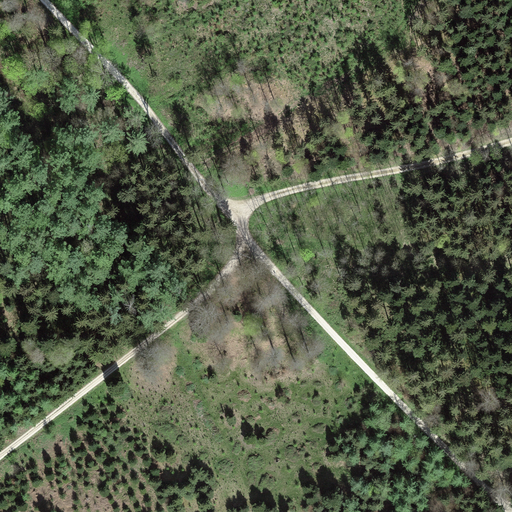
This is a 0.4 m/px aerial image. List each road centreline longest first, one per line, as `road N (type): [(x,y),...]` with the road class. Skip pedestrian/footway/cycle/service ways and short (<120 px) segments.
road 1 (track): [(41,0),(256,251),(511,507)]
road 2 (track): [(0,455),(256,251)]
road 3 (track): [(223,209),(511,145)]
